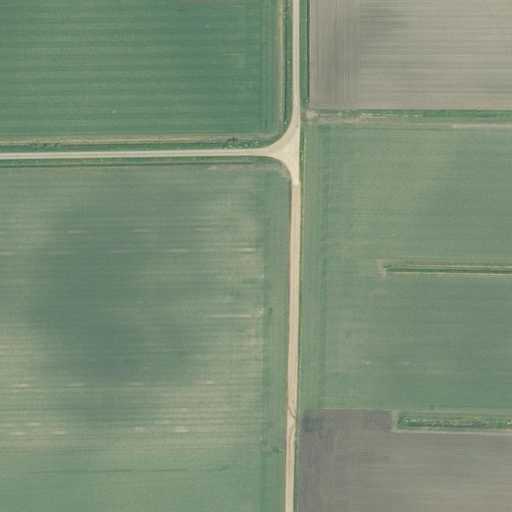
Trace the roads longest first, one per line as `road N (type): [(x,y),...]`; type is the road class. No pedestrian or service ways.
road 1 (unclassified): [(0,155),(295,151),(295,0)]
road 2 (track): [(295,151),(289,511)]
